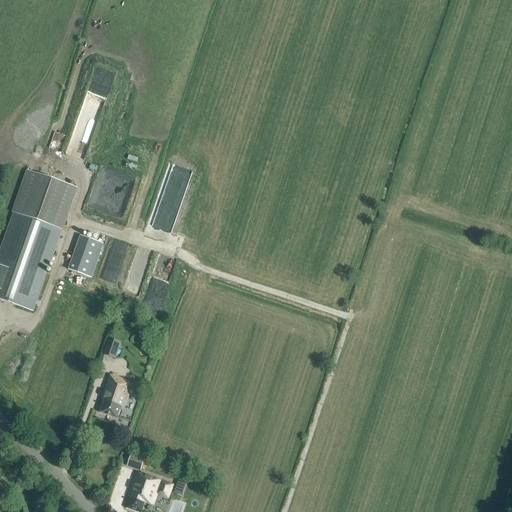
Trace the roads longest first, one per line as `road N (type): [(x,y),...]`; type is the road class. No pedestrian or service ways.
road 1 (unknown): [(0,326),(40,311),(79,196),(69,168)]
road 2 (tertiary): [(90,511),(0,419)]
